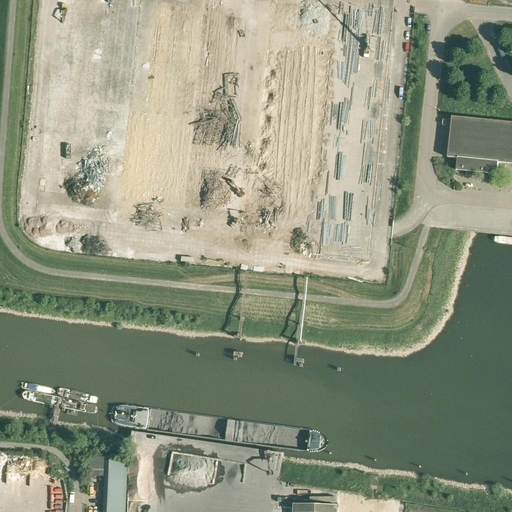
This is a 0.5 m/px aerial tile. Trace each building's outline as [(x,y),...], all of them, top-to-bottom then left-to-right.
[(54,0),(34,222),(313,248),(311,262),(369,267),(394,0),(54,0)] [(511,122),(452,116),(448,157),(457,158),(456,170),(497,174),(498,162),(511,163),(511,122)] [(24,398),(96,414),(98,406),(26,390),(24,398)] [(49,459),(34,460),(34,470),(50,469),(49,459)] [(125,511),(128,460),(105,460),(102,511),(125,511)]
